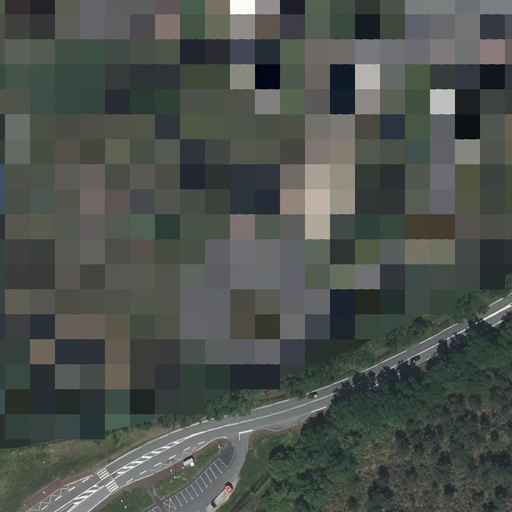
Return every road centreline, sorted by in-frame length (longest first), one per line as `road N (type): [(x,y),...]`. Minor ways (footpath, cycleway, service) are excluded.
road 1 (primary): [(238,422),(331,395),(511,304)]
road 2 (primary): [(238,422),(149,446),(46,511)]
road 3 (primary): [(78,511),(190,442),(238,422)]
